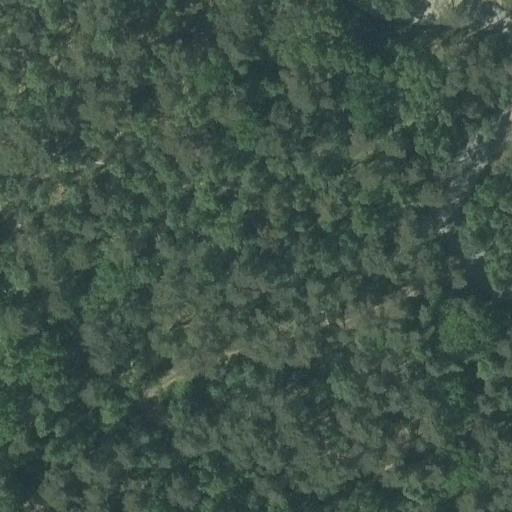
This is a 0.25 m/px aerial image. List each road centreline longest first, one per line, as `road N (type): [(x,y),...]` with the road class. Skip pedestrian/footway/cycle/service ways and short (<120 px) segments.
road 1 (track): [(0,182),(59,303),(149,416),(481,486),(508,511)]
road 2 (track): [(25,511),(110,487),(137,490),(150,511)]
